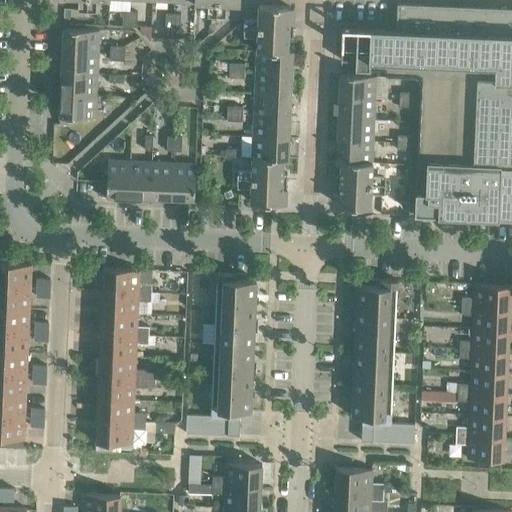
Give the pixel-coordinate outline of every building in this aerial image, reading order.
[(342,27),(341,34),(356,35),(354,60),(355,60),(355,68),(384,70),(384,76),(414,77),(420,78),(414,214),(511,218),(511,10),(423,7),(423,4),(396,3),(395,29),(342,27)] [(91,12),(92,5),(81,4),(81,12),(91,12)] [(257,33),(256,49),(287,51),(287,50),(288,37),(293,37),(294,7),(258,5),(258,22),(257,33)] [(221,10),(211,10),(210,18),(221,18),(221,10)] [(121,26),(129,26),(129,11),(122,11),(121,26)] [(129,11),(129,26),(136,26),(137,12),(129,11)] [(164,28),(172,28),(173,13),(165,13),(164,28)] [(173,13),(172,28),(179,28),(180,14),(173,13)] [(243,32),(250,33),(251,22),(243,22),(243,32)] [(140,26),(140,30),(150,40),(150,26),(140,26)] [(63,28),(62,51),(97,52),(98,30),(63,28)] [(341,34),(340,59),(354,60),(356,35),(341,34)] [(110,45),(109,53),(124,53),(124,46),(110,45)] [(256,49),(255,71),(291,73),(292,50),(287,50),(287,51),(256,49)] [(62,51),(61,72),(97,74),(97,52),(62,51)] [(124,53),(109,53),(109,60),(124,61),(124,53)] [(243,71),(229,70),(228,77),(243,78),(243,71)] [(255,71),(254,93),(290,94),(291,73),(255,71)] [(61,72),(60,94),(96,95),(97,74),(61,72)] [(108,82),(123,82),(123,75),(108,74),(108,82)] [(339,74),(338,96),(374,98),(374,93),(375,76),(339,74)] [(254,93),(253,114),(289,116),(290,94),(254,93)] [(96,95),(60,94),(59,123),(73,124),(74,117),(95,118),(96,95)] [(338,96),(337,118),(373,119),(374,104),(374,98),(338,96)] [(413,100),(399,99),(398,106),(413,107),(413,100)] [(227,106),(227,113),(242,114),(242,106),(227,106)] [(253,114),(252,136),(288,137),(289,116),(253,114)] [(337,118),(337,139),(372,141),(373,119),(337,118)] [(144,150),(152,150),(152,135),(145,135),(144,150)] [(397,135),(397,142),(411,143),(412,135),(397,135)] [(166,151),(173,151),(174,136),(166,136),(166,151)] [(174,136),(173,151),(181,151),(181,136),(174,136)] [(252,136),(252,157),(282,159),(282,160),(287,160),(288,137),(252,136)] [(336,162),(340,162),(340,161),(371,163),(372,141),(337,139),(336,162)] [(411,143),(397,142),(396,150),(411,150),(411,143)] [(225,156),(240,157),(240,149),(225,149),(225,156)] [(251,174),(250,184),(250,202),(285,203),(287,173),(282,172),(282,160),(282,159),(252,157),(251,174)] [(98,195),(128,196),(129,161),(107,160),(106,181),(99,180),(98,195)] [(128,196),(149,197),(151,162),(129,161),(128,196)] [(340,161),(340,162),(340,175),(335,175),(334,205),(369,207),(371,163),(340,161)] [(149,197),(171,198),(173,162),(151,162),(149,197)] [(173,162),(171,198),(193,199),(195,163),(173,162)] [(236,184),(244,184),(244,173),(236,173),(236,184)] [(230,190),(223,193),(225,198),(232,195),(230,190)] [(0,263),(0,285),(30,287),(31,265),(0,263)] [(102,267),(102,290),(150,292),(150,283),(138,283),(139,269),(102,267)] [(216,272),(213,344),(253,346),(256,280),(244,279),(244,273),(216,272)] [(37,278),(36,287),(49,288),(50,279),(37,278)] [(357,284),(354,350),(393,352),(397,280),(369,279),(369,285),(357,284)] [(461,296),(460,305),(509,307),(510,285),(474,283),(473,297),(461,296)] [(0,285),(0,307),(29,309),(30,287),(0,285)] [(49,288),(36,287),(36,296),(49,297),(49,288)] [(102,290),(101,312),(137,313),(137,301),(150,301),(150,292),(102,290)] [(473,315),(472,327),(508,329),(509,307),(460,305),(460,314),(473,315)] [(0,307),(0,329),(28,330),(29,309),(0,307)] [(101,312),(100,333),(148,335),(149,326),(136,326),(137,313),(101,312)] [(35,321),(35,330),(47,331),(48,322),(35,321)] [(459,339),(459,348),(507,351),(508,329),(472,327),(471,340),(459,339)] [(0,329),(0,350),(27,352),(28,330),(0,329)] [(47,331),(35,330),(34,340),(47,340),(47,331)] [(100,333),(99,355),(135,356),(136,344),(148,344),(148,335),(100,333)] [(253,346),(213,344),(210,416),(186,414),(185,433),(238,435),(239,417),(240,411),(250,411),(253,346)] [(471,358),(470,371),(506,372),(507,351),(459,348),(458,357),(471,358)] [(0,350),(0,372),(26,373),(27,352),(0,350)] [(393,352),(354,350),(351,416),(361,416),(361,422),(361,440),(414,442),(414,424),(390,423),(393,352)] [(99,355),(98,376),(147,378),(147,369),(135,369),(135,356),(99,355)] [(33,364),(33,373),(45,374),(46,365),(33,364)] [(155,372),(154,379),(155,379),(163,379),(163,370),(155,370),(155,372)] [(457,383),(457,392),(505,394),(506,372),(470,371),(470,383),(457,383)] [(0,372),(0,393),(25,395),(26,373),(0,372)] [(45,374),(33,373),(32,383),(45,383),(45,374)] [(98,376),(97,398),(133,399),(134,387),(146,387),(147,378),(98,376)] [(147,378),(146,387),(154,388),(155,379),(154,379),(147,378)] [(446,382),(445,391),(457,392),(457,383),(446,382)] [(469,401),(468,414),(504,415),(505,394),(457,392),(456,401),(469,401)] [(0,393),(0,415),(24,417),(25,395),(0,393)] [(97,398),(96,419),(145,421),(145,413),(133,412),(133,399),(97,398)] [(31,407),(31,417),(44,417),(44,408),(31,407)] [(455,426),(455,435),(504,437),(504,415),(468,414),(468,426),(455,426)] [(24,417),(0,415),(0,437),(23,439),(24,417)] [(44,417),(31,417),(30,426),(43,426),(44,417)] [(145,421),(96,419),(95,442),(131,443),(132,430),(144,430),(145,421)] [(155,422),(155,432),(174,432),(174,422),(155,422)] [(504,437),(455,435),(455,444),(467,444),(466,458),(503,459),(504,437)] [(212,476),(212,484),(260,486),(261,464),(225,462),(224,476),(212,476)] [(396,464),(396,468),(409,472),(409,464),(396,464)] [(335,467),(334,490),(383,492),(383,483),(371,482),(371,469),(335,467)] [(188,469),(188,483),(200,484),(201,469),(188,469)] [(188,483),(188,492),(211,493),(212,484),(200,484),(188,483)] [(224,494),(223,507),(259,508),(260,486),(212,484),(211,493),(224,494)] [(4,488),(3,500),(13,501),(13,488),(4,488)] [(334,490),(333,511),(348,511),(369,511),(370,500),(383,501),(383,492),(334,490)] [(83,493),(82,511),(118,511),(120,495),(83,493)]
